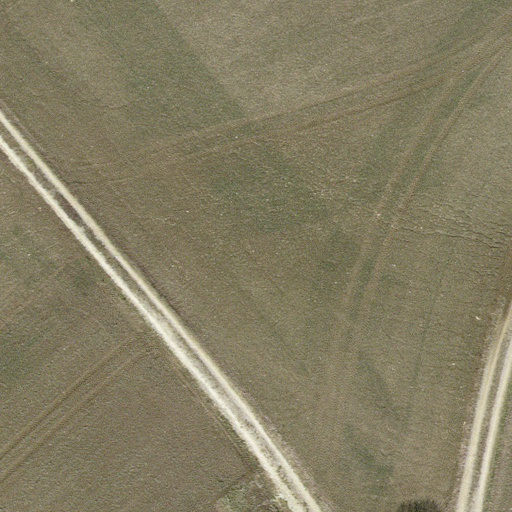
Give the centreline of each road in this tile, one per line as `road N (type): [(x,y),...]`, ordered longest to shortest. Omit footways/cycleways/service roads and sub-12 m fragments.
road 1 (track): [(309,511),(195,358),(0,123)]
road 2 (track): [(471,511),(511,327)]
